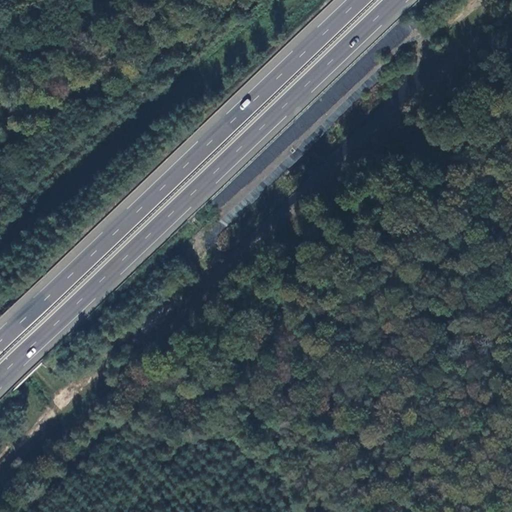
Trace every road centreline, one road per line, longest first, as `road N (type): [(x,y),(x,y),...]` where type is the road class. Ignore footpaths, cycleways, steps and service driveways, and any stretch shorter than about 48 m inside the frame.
road 1 (motorway): [(0,378),(395,0)]
road 2 (motorway): [(360,0),(0,343)]
